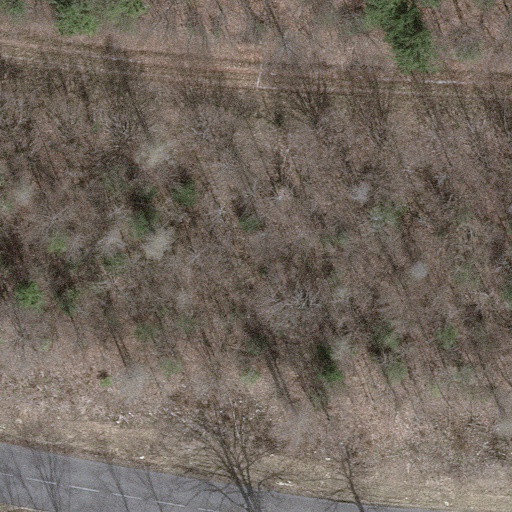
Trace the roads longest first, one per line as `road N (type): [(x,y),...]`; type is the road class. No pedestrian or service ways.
road 1 (track): [(0,47),(84,62),(511,90)]
road 2 (secondary): [(163,511),(0,486)]
